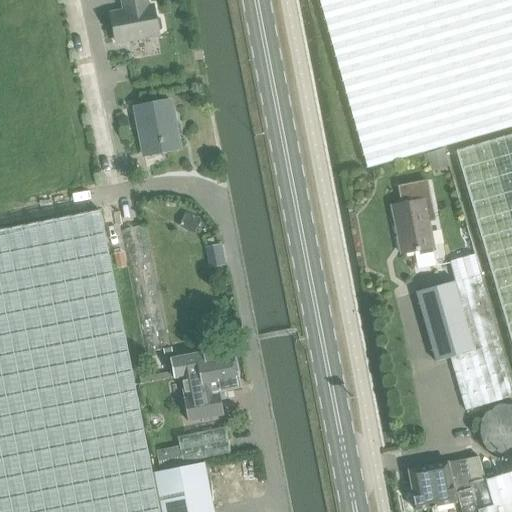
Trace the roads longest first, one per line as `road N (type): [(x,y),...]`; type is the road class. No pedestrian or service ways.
road 1 (unclassified): [(281,511),(226,222),(206,193),(160,185),(0,218)]
road 2 (primary): [(254,0),(353,511)]
